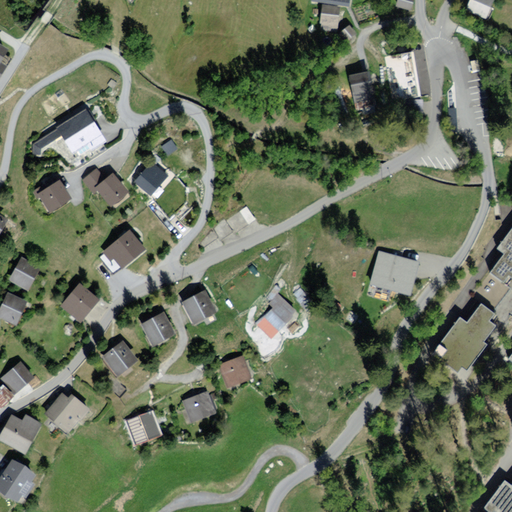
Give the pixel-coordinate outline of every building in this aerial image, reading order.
[(310,0),(310,3),(319,5),(337,8),(351,11),(353,0),(310,0)] [(409,0),(395,0),(392,8),(404,13),(409,0)] [(471,0),(467,10),(485,19),(493,0),(471,0)] [(337,8),(319,5),(316,28),(334,31),(337,8)] [(354,36),(349,28),(338,36),(343,43),(354,36)] [(369,73),(345,77),(349,103),(373,99),(369,73)] [(84,107),(53,127),(74,161),(106,141),(84,107)] [(167,176),(152,162),(134,181),(150,196),(167,176)] [(96,168),(80,180),(93,197),(96,195),(107,210),(127,194),(110,172),(106,175),(96,168)] [(70,201),(57,181),(36,195),(49,215),(70,201)] [(247,207),(227,220),(236,233),(255,221),(247,207)] [(217,224),(216,229),(222,240),(233,234),(225,219),(217,224)] [(219,238),(210,226),(207,236),(199,242),(204,249),(219,238)] [(511,226),(496,249),(503,255),(490,273),(474,293),(485,300),(482,304),(492,312),(495,308),(511,288),(508,286),(511,279),(511,226)] [(143,249),(126,229),(96,255),(113,275),(143,249)] [(416,261),(378,251),(368,284),(407,294),(416,261)] [(38,268),(19,258),(6,280),(26,291),(38,268)] [(97,299),(77,282),(57,305),(77,322),(97,299)] [(202,288),(178,300),(189,322),(213,310),(202,288)] [(24,302),(3,292),(0,299),(0,318),(13,325),(24,302)] [(295,312),(278,297),(253,323),(270,339),(295,312)] [(492,312),(482,304),(468,322),(461,316),(432,354),(458,374),(463,367),(467,370),(488,344),(484,342),(497,326),(490,320),(495,314),(492,312)] [(174,334),(162,312),(138,325),(150,347),(174,334)] [(137,360),(119,339),(98,357),(116,378),(137,360)] [(243,356),(218,364),(225,388),(251,380),(243,356)] [(18,360),(0,374),(0,376),(13,392),(32,376),(18,360)] [(0,403),(9,395),(0,385),(0,403)] [(205,391),(179,401),(188,424),(214,414),(205,391)] [(63,396),(59,392),(39,413),(61,434),(84,408),(67,392),(63,396)] [(151,410),(123,420),(132,444),(159,434),(151,410)] [(22,413),(17,418),(8,413),(0,425),(0,441),(19,454),(38,423),(22,413)] [(333,443),(320,428),(306,439),(319,454),(333,443)] [(31,475),(7,458),(0,468),(0,492),(12,501),(31,475)] [(503,483),(488,503),(494,511),(511,511),(511,485),(510,488),(503,483)]
